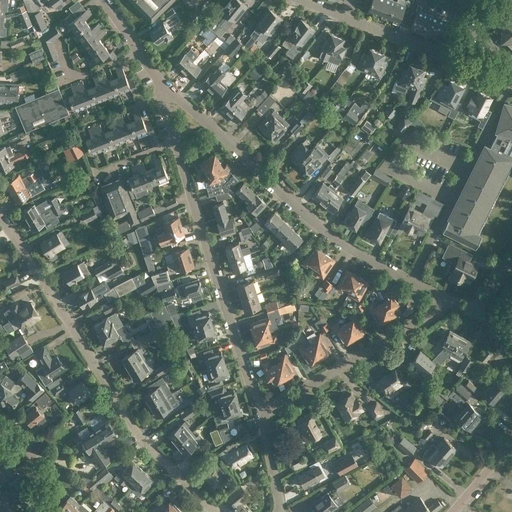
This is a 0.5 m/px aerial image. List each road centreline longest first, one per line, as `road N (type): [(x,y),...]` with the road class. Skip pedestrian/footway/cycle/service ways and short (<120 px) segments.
road 1 (residential): [(451,304),(349,250),(160,86)]
road 2 (residential): [(213,511),(140,438),(0,217)]
road 3 (residential): [(260,414),(175,142)]
road 4 (residential): [(260,414),(451,304)]
road 5 (residential): [(511,80),(342,16)]
